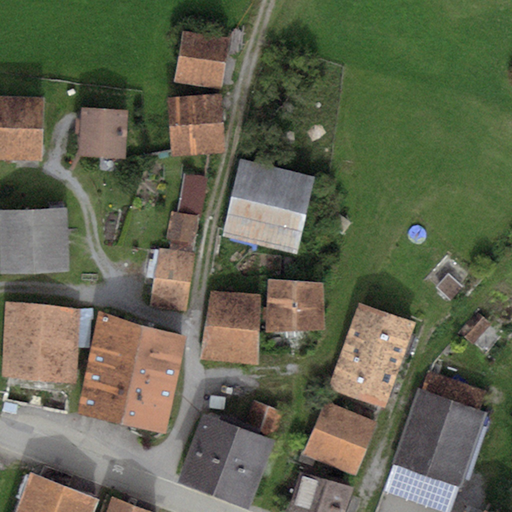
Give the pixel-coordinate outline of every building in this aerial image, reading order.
[(224,19),(180,12),(172,60),(216,67),(224,19)] [(215,73),(163,77),(168,133),(220,129),(215,73)] [(39,77),(0,77),(0,134),(40,133),(39,77)] [(121,90),(72,88),(70,136),(118,138),(121,90)] [(308,157),(236,137),(219,212),(292,232),(308,157)] [(196,194),(166,189),(162,217),(191,222),(196,194)] [(63,190),(0,190),(0,248),(63,248),(63,190)] [(326,205),(338,213),(347,202),(335,193),(326,205)] [(165,229),(155,228),(145,284),(180,290),(192,224),(167,220),(165,229)] [(444,251),(432,264),(446,278),(459,265),(444,251)] [(320,262),(264,258),(263,286),(258,286),(258,297),(263,298),(262,309),(319,307),(320,262)] [(254,275),(206,270),(195,336),(252,342),(254,275)] [(0,352),(33,357),(38,284),(1,280),(0,292),(0,352)] [(411,301),(355,281),(325,364),(381,384),(411,301)] [(72,288),(38,284),(33,357),(71,360),(74,325),(81,325),(86,287),(72,288)] [(139,305),(94,290),(76,391),(160,411),(181,315),(139,305)] [(472,293),(454,311),(466,323),(484,304),(472,293)] [(480,370),(424,351),(418,368),(474,388),(480,370)] [(474,388),(418,368),(411,366),(398,405),(468,429),(482,391),(474,388)] [(280,389),(249,378),(242,401),(257,406),(272,411),(280,389)] [(371,401),(320,379),(298,429),(296,428),(292,439),(308,445),(311,439),(352,454),(371,401)] [(212,399),(196,393),(172,458),(245,485),(270,420),(254,414),(257,406),(242,401),(215,391),(212,399)] [(468,429),(398,405),(384,443),(385,443),(455,467),(468,429)] [(455,467),(385,443),(376,470),(446,494),(455,467)] [(333,511),(349,466),(295,450),(280,499),(314,511),(333,511)] [(79,511),(92,480),(29,456),(8,511),(79,511)] [(147,511),(154,493),(108,475),(93,511),(147,511)] [(476,496),(460,490),(451,511),(511,511),(511,500),(479,488),(476,496)]
